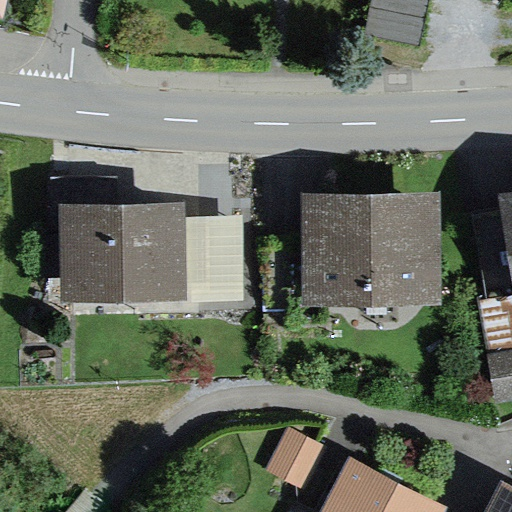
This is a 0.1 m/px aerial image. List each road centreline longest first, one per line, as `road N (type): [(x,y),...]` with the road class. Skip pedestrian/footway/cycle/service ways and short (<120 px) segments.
road 1 (tertiary): [(511,117),(392,128),(52,109)]
road 2 (residential): [(193,412),(239,398),(276,399),(429,437),(511,443)]
